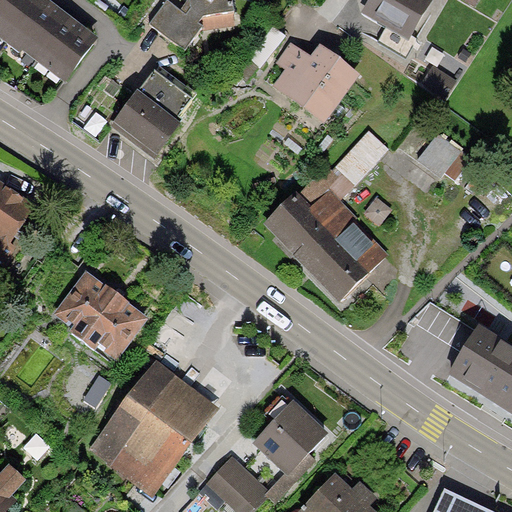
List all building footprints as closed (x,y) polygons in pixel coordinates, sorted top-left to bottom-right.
[(0,0),(0,39),(6,44),(40,0),(0,0)] [(23,53),(35,62),(69,18),(46,0),(40,0),(6,44),(21,56),(23,53)] [(168,1),(150,24),(186,51),(204,28),(198,23),(203,18),(235,13),(233,0),(188,0),(180,11),(168,1)] [(433,0),(369,0),(362,14),(409,42),(433,0)] [(98,39),(69,18),(35,62),(65,84),(98,39)] [(360,76),(320,46),(311,58),(292,43),(277,63),(285,69),(272,87),(324,125),(360,76)] [(457,82),(433,66),(421,85),(445,100),(457,82)] [(138,92),(111,127),(155,160),(182,125),(176,121),(192,100),(155,72),(139,92),(138,92)] [(370,132),(336,167),(355,186),(389,150),(370,132)] [(470,161),(437,135),(417,161),(443,180),(447,174),(455,181),(470,161)] [(297,193),(263,226),(340,304),(389,256),(356,221),(358,219),(341,201),(355,186),(336,167),(332,171),(326,165),(298,195),(297,193)] [(37,206),(0,181),(0,267),(5,271),(23,243),(15,238),(37,206)] [(86,272),(54,315),(117,362),(150,319),(86,272)] [(511,342),(478,321),(444,374),(511,417),(511,342)] [(157,362),(90,450),(153,498),(220,410),(157,362)] [(293,402),(253,445),(284,474),(289,478),(309,455),(329,434),(293,402)] [(321,465),(309,455),(289,478),(284,474),(269,491),(263,497),(265,499),(279,511),(321,465)] [(269,491),(232,458),(199,493),(219,511),(253,511),(265,499),(263,497),(269,491)] [(2,474),(0,472),(0,511),(8,511),(17,503),(12,498),(26,482),(9,467),(2,474)] [(353,491),(336,475),(300,511),(374,511),(370,508),(378,500),(361,484),(353,491)] [(492,511),(445,490),(434,511),(492,511)]
